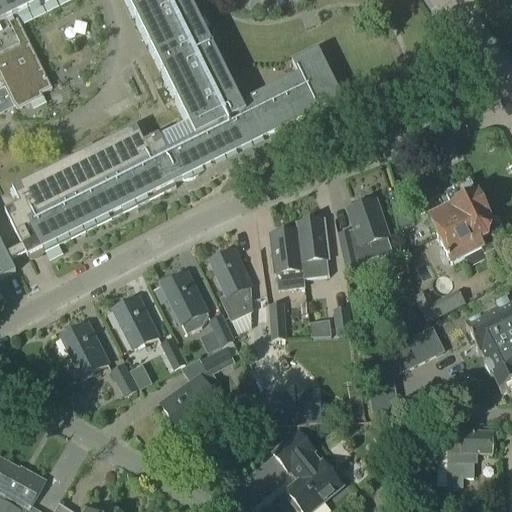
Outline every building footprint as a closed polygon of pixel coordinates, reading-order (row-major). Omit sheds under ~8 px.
[(0,0),(0,116),(9,113),(13,110),(14,111),(51,92),(16,20),(55,0),(125,0),(195,140),(187,144),(166,155),(158,138),(151,142),(173,187),(183,182),(202,173),(210,169),(343,104),(318,53),(292,66),(298,78),(241,106),(187,0),(0,0)] [(136,130),(117,140),(149,204),(175,191),(173,187),(151,142),(143,145),(136,130)] [(117,140),(91,153),(123,217),(149,204),(117,140)] [(91,153),(64,166),(96,230),(123,217),(91,153)] [(64,166),(38,179),(70,243),(96,230),(64,166)] [(19,207),(4,214),(27,260),(42,252),(44,256),(70,243),(38,179),(12,192),(19,207)] [(447,213),(428,223),(429,225),(428,228),(430,233),(434,234),(437,239),(436,240),(437,241),(464,227),(465,229),(487,218),(477,198),(476,198),(469,183),(452,191),(453,193),(440,200),(447,213)] [(355,235),(337,239),(345,274),(357,271),(357,268),(392,256),(374,205),(367,207),(366,203),(353,208),(354,212),(348,214),(355,235)] [(406,214),(395,216),(399,229),(409,226),(406,214)] [(464,227),(437,241),(441,250),(442,250),(446,258),(444,259),(446,264),(449,263),(451,268),(481,253),(484,259),(500,250),(496,243),(501,231),(492,228),(487,219),(488,219),(487,218),(465,229),(464,227)] [(302,226),(296,227),(304,291),(305,291),(304,284),(329,281),(326,264),(328,263),(323,224),(318,224),(317,220),(302,222),(302,226)] [(275,237),(269,238),(274,278),(276,278),(278,295),(304,291),(296,227),(295,227),(296,235),(290,236),(290,232),(274,234),(275,237)] [(233,254),(209,265),(225,299),(221,302),(232,326),(234,325),(239,338),(252,331),(252,317),(253,316),(252,290),(251,291),(233,254)] [(0,258),(0,283),(15,275),(12,269),(7,272),(0,258)] [(186,278),(161,291),(182,329),(207,317),(186,278)] [(138,302),(112,315),(132,354),(157,342),(138,302)] [(511,308),(511,309),(509,305),(494,313),(496,317),(465,332),(478,359),(482,357),(486,366),(484,367),(491,382),(494,381),(501,395),(511,389),(511,308)] [(283,309),(269,310),(271,344),(285,343),(283,309)] [(347,313),(333,315),(337,340),(350,339),(347,313)] [(399,323),(407,337),(421,330),(416,321),(408,319),(399,323)] [(221,321),(209,327),(221,352),(233,347),(221,321)] [(87,328),(60,342),(81,382),(108,369),(87,328)] [(431,334),(364,368),(373,420),(397,415),(391,382),(443,356),(431,334)] [(171,344),(161,349),(173,374),(184,369),(171,344)] [(201,366),(206,376),(207,378),(210,376),(232,365),(226,353),(201,366)] [(123,370),(111,376),(124,401),(136,395),(123,370)] [(200,381),(160,408),(178,434),(218,407),(210,396),(200,381)] [(358,384),(346,386),(351,424),(364,422),(358,384)] [(318,431),(317,402),(272,404),(273,434),(318,431)] [(437,433),(435,489),(462,490),(462,481),(474,481),(474,456),(491,457),(492,435),(462,434),(462,433),(437,433)] [(297,435),(271,456),(287,476),(289,474),(297,484),(284,494),(289,501),(287,503),(294,511),(313,511),(341,489),(320,464),(319,465),(311,456),(313,455),(297,435)] [(0,465),(0,496),(2,497),(0,500),(0,511),(28,511),(43,486),(27,477),(26,479),(0,465)]
